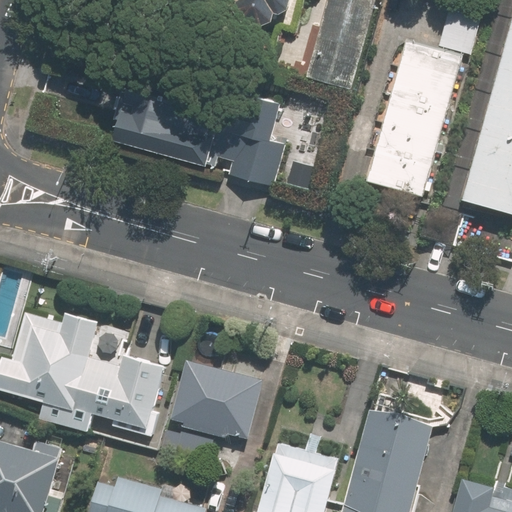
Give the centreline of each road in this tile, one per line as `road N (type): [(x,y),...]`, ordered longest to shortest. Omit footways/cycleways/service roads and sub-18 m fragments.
road 1 (residential): [(511,329),(129,221)]
road 2 (residential): [(0,150),(129,221)]
road 3 (residential): [(129,221),(0,214)]
